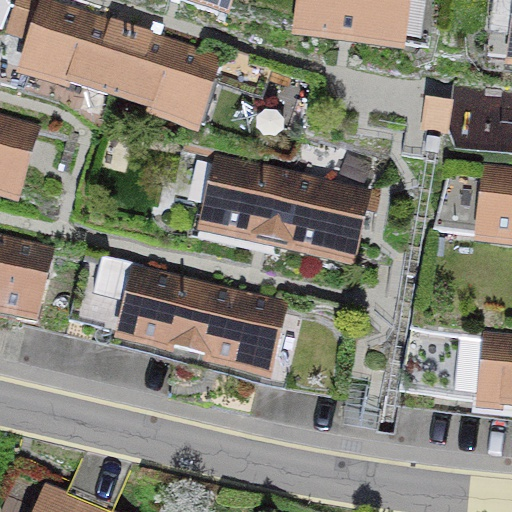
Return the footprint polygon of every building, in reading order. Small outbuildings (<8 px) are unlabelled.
[(0,55),(111,93),(131,35),(26,0),(18,0),(0,53),(0,55)] [(431,0),(324,0),(319,43),(426,55),(431,0)] [(511,0),(499,0),(493,59),(511,61),(511,0)] [(131,35),(111,93),(272,147),(292,90),(131,35)] [(32,127),(0,118),(0,183),(16,188),(32,127)] [(511,238),(511,172),(445,163),(436,227),(511,238)] [(385,213),(229,180),(215,243),(371,276),(385,213)] [(47,248),(0,236),(0,308),(30,316),(47,248)] [(100,256),(92,289),(135,299),(126,337),(264,369),(280,297),(100,256)] [(511,341),(409,331),(402,394),(511,405),(511,341)] [(77,511),(50,501),(45,511),(77,511)]
